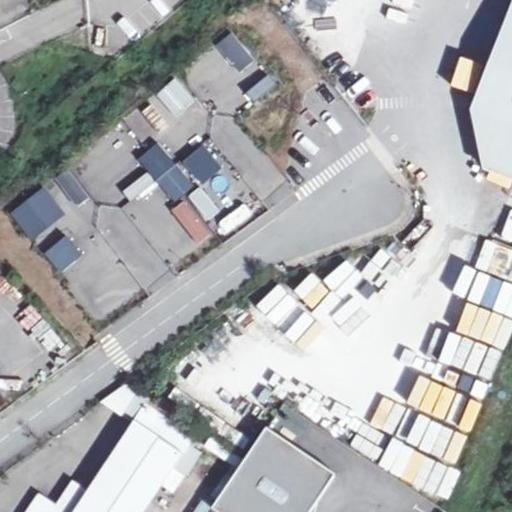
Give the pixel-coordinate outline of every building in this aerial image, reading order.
[(511,21),(478,110),(511,123),(511,21)] [(237,33),(6,208),(101,334),(294,188),(237,114),(276,84),(237,33)] [(511,176),(511,123),(478,110),(473,123),(486,166),(511,176)] [(309,272),(289,293),(338,338),(358,316),(344,303),(367,279),(346,259),(323,284),(309,272)] [(252,317),(274,329),(287,304),(265,292),(252,317)] [(39,481),(17,511),(136,511),(185,443),(136,409),(88,478),(74,468),(57,492),(39,481)] [(214,505),(224,511),(306,511),(336,467),(271,423),(267,421),(238,463),(211,503),(214,505)] [(205,449),(229,464),(235,455),(211,440),(205,449)] [(407,482),(443,500),(456,472),(420,455),(407,482)] [(206,511),(211,504),(202,498),(194,511),(206,511)]
